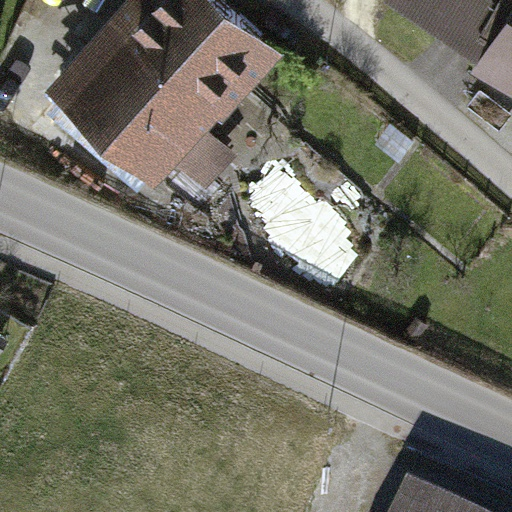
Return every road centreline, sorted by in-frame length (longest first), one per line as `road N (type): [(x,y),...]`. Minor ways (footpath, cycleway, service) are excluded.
road 1 (tertiary): [(511,435),(0,197)]
road 2 (residential): [(294,0),(511,179)]
